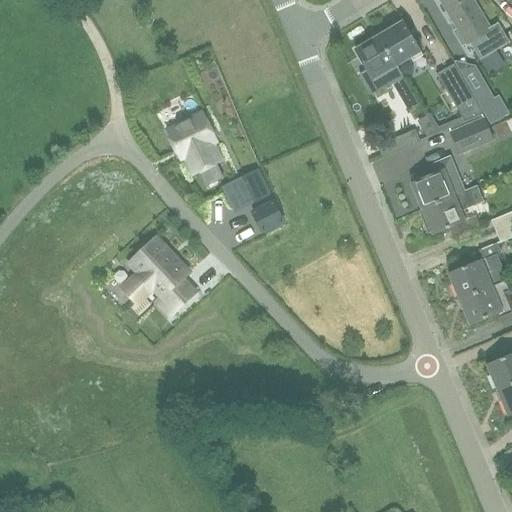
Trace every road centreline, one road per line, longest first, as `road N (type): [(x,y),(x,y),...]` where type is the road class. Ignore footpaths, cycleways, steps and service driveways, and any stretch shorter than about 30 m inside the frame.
road 1 (residential): [(120,137),(317,349),(366,375),(429,363)]
road 2 (residential): [(429,363),(299,46)]
road 3 (residential): [(0,240),(43,186),(120,137)]
road 4 (residential): [(490,511),(429,363)]
road 5 (residential): [(120,137),(107,59),(68,0)]
